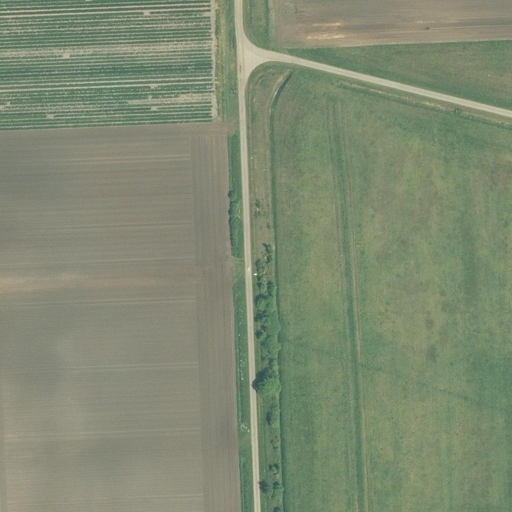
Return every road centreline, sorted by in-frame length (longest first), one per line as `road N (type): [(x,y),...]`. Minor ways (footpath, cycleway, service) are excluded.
road 1 (track): [(240,52),(256,511)]
road 2 (track): [(511,115),(240,52)]
